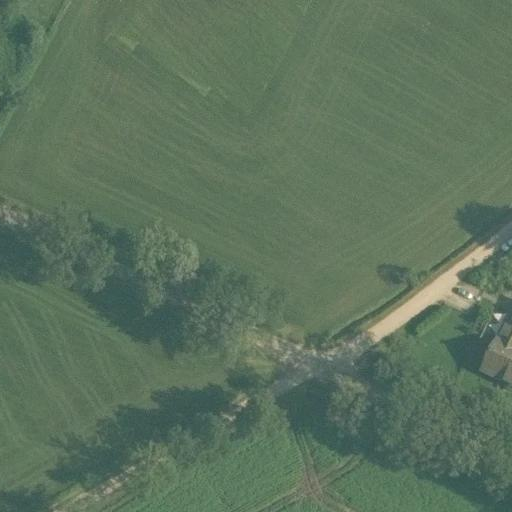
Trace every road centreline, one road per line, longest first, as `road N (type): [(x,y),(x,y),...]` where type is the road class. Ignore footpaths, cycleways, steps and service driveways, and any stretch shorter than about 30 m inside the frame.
road 1 (unclassified): [(511,458),(0,214)]
road 2 (track): [(63,511),(375,332),(511,231)]
